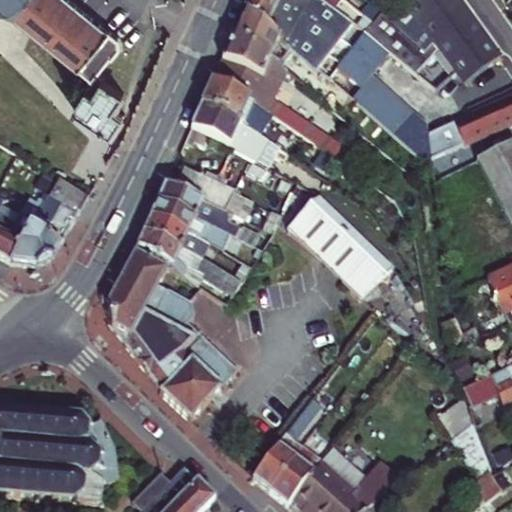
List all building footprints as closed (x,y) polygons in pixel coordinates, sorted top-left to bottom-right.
[(0,0),(0,16),(15,18),(34,33),(94,80),(91,83),(98,89),(104,80),(97,76),(112,57),(114,58),(122,48),(121,39),(99,21),(73,0),(0,0)] [(244,14),(311,71),(328,52),(294,37),(305,13),(293,9),(294,6),(280,0),(250,0),(250,2),(244,14)] [(315,75),(317,72),(354,26),(333,12),(324,5),(317,0),(296,0),(294,6),(293,9),(305,13),(294,37),(328,52),(311,71),(315,75)] [(317,0),(324,5),(333,12),(342,1),(340,0),(317,0)] [(469,20),(454,0),(412,0),(406,5),(387,22),(402,35),(423,55),(433,46),(469,20)] [(381,17),(369,6),(360,16),(361,17),(372,26),(381,17)] [(287,75),(316,99),(327,84),(315,75),(311,71),(244,14),(238,28),(233,39),(270,62),(287,75)] [(354,26),(365,35),(372,26),(361,17),(354,26)] [(402,35),(387,22),(381,17),(372,26),(365,35),(388,54),(434,93),(455,77),(433,46),(423,55),(402,35)] [(473,25),(469,20),(433,46),(455,77),(463,87),(500,61),(473,25)] [(388,54),(365,35),(329,82),(431,172),(430,163),(427,138),(426,127),(368,77),(388,54)] [(253,106),(268,116),(287,75),(270,62),(233,39),(222,63),(221,65),(211,88),(249,103),(253,106)] [(75,110),(113,136),(126,117),(116,110),(126,94),(104,80),(98,89),(93,95),(87,92),(80,103),(75,110)] [(249,103),(211,88),(206,99),(201,111),(239,127),(249,103)] [(511,100),(427,138),(430,163),(511,126),(511,100)] [(240,128),(256,137),(267,119),(252,109),(253,106),(249,103),(239,127),(240,128)] [(256,166),(267,145),(256,137),(240,128),(239,127),(201,111),(195,125),(190,134),(256,166)] [(274,120),(303,140),(309,131),(280,111),(274,120)] [(256,166),(267,172),(279,152),(267,145),(256,166)] [(511,146),(477,165),(511,232),(511,146)] [(314,169),(321,173),(329,161),(322,156),(314,169)] [(175,193),(226,217),(235,197),(183,174),(179,184),(175,193)] [(49,201),(59,185),(49,179),(33,205),(38,203),(43,206),(46,200),(49,201)] [(10,268),(35,270),(53,262),(67,237),(88,202),(59,185),(49,201),(46,200),(43,206),(19,249),(10,268)] [(235,241),(255,251),(260,239),(244,231),(239,233),(230,229),(234,220),(226,217),(175,193),(166,188),(160,201),(158,205),(217,231),(228,237),(235,241)] [(234,220),(237,221),(246,203),(235,197),(226,217),(234,220)] [(342,285),(362,304),(393,272),(320,200),(289,233),(346,281),(342,285)] [(0,262),(10,268),(19,249),(43,206),(38,203),(33,205),(30,203),(19,218),(14,227),(0,219),(0,215),(3,210),(5,205),(0,202),(0,262)] [(154,215),(151,221),(201,243),(209,248),(222,255),(228,237),(217,231),(158,205),(154,215)] [(19,218),(3,210),(0,215),(0,219),(14,227),(19,218)] [(262,234),(271,238),(279,222),(269,217),(262,234)] [(146,232),(144,236),(194,259),(201,243),(151,221),(146,232)] [(186,280),(199,289),(204,279),(235,296),(242,287),(221,275),(206,266),(202,264),(194,259),(144,236),(139,248),(137,252),(172,270),(171,272),(186,280)] [(222,255),(228,259),(235,241),(228,237),(222,255)] [(194,259),(202,264),(209,248),(201,243),(194,259)] [(160,396),(190,426),(214,401),(238,375),(207,346),(187,327),(194,319),(190,306),(201,291),(199,289),(186,280),(171,272),(172,270),(137,252),(129,267),(106,310),(111,331),(160,396)] [(206,266),(221,275),(225,269),(210,260),(206,266)] [(511,313),(511,270),(492,280),(499,294),(494,297),(503,317),(511,313)] [(407,294),(411,303),(422,298),(417,289),(407,294)] [(465,336),(485,328),(478,310),(458,318),(465,336)] [(368,336),(373,340),(384,326),(379,321),(368,336)] [(441,328),(447,344),(462,338),(454,322),(441,328)] [(511,370),(463,394),(471,410),(497,398),(502,408),(511,403),(511,370)] [(439,420),(453,441),(457,440),(471,428),(464,403),(439,420)] [(80,416),(78,419),(45,417),(46,413),(42,413),(42,417),(22,415),(23,411),(19,411),(18,415),(2,414),(3,410),(0,409),(0,499),(35,502),(34,506),(38,507),(39,503),(72,505),(72,509),(76,510),(76,506),(98,508),(100,511),(103,508),(100,505),(101,488),(104,486),(105,487),(118,485),(114,453),(100,424),(92,428),(91,427),(87,428),(82,422),(84,418),(80,416)] [(261,490),(269,497),(305,451),(293,442),(313,418),(307,413),(252,483),(261,490)] [(457,440),(482,473),(489,469),(471,428),(457,440)] [(278,504),(286,511),(292,503),(312,476),(320,465),(327,456),(333,448),(327,443),(314,458),(305,451),(269,497),(278,504)] [(302,511),(369,511),(371,511),(402,485),(384,463),(364,484),(330,454),(320,465),(312,476),(292,503),(302,511)] [(476,477),(474,489),(485,506),(502,495),(489,469),(482,473),(476,477)] [(204,511),(215,502),(200,488),(184,473),(169,487),(144,511),(204,511)] [(498,483),(505,493),(511,487),(511,486),(506,477),(498,483)] [(137,511),(144,511),(169,487),(160,478),(132,507),(137,511)]
